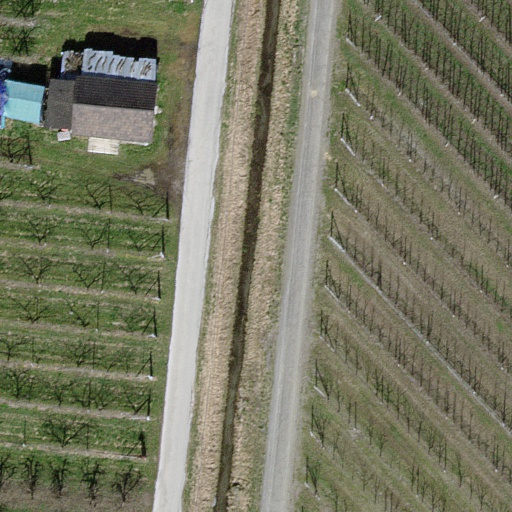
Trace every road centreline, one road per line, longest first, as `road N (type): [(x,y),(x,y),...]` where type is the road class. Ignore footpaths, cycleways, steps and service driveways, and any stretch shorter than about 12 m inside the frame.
road 1 (track): [(168,511),(220,0)]
road 2 (track): [(275,511),(322,0)]
